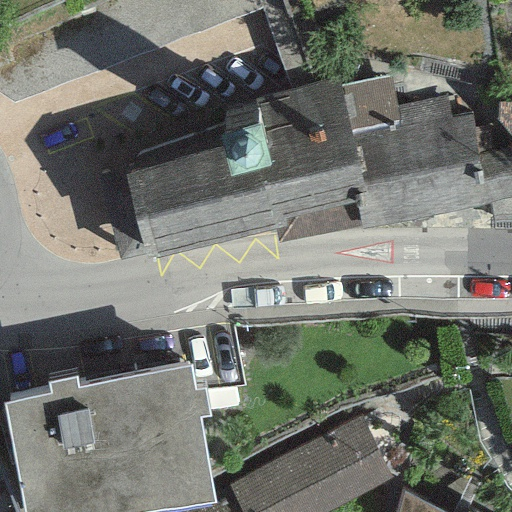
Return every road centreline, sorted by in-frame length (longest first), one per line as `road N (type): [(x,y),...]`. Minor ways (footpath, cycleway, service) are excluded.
road 1 (secondary): [(511,253),(318,261),(78,299),(0,303)]
road 2 (unknown): [(0,129),(235,23)]
